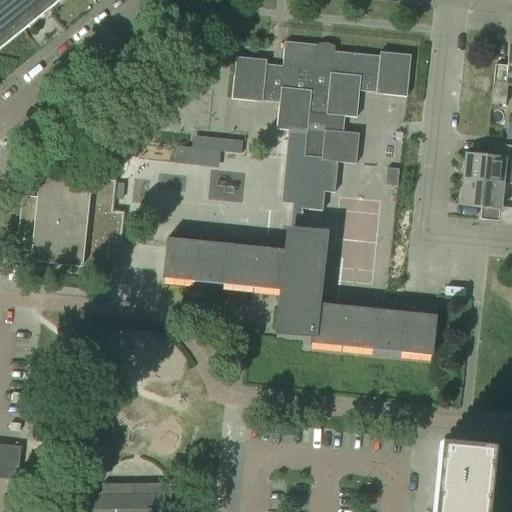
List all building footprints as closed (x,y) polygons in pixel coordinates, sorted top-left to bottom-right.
[(0,0),(0,42),(52,0),(0,0)] [(379,57),(334,52),(314,50),(314,46),(284,43),(282,67),(266,65),(266,61),(235,58),(231,99),(261,103),(262,101),(278,103),(276,130),(289,131),(281,203),(292,205),(286,251),(166,239),(165,247),(162,279),(282,291),(278,331),(310,334),(309,344),(431,356),(435,316),(315,304),(321,237),(298,234),(301,209),(321,211),(323,191),(333,193),(337,162),(355,164),(358,133),(342,132),(344,118),(356,119),(358,92),(375,93),(375,94),(405,97),(410,56),(379,53),(379,57)] [(511,87),(511,46),(508,46),(505,72),(494,71),(490,104),(505,105),(507,87),(511,87)] [(511,146),(493,144),(491,156),(465,154),(463,180),(503,184),(511,184),(511,146)] [(219,152),(176,147),(174,164),(218,168),(219,152)] [(398,170),(386,169),(385,186),(397,187),(398,170)] [(21,196),(16,240),(32,241),(30,263),(78,268),(78,270),(104,273),(108,243),(119,244),(119,243),(122,214),(111,212),(114,182),(89,179),(89,182),(39,176),(37,198),(21,196)] [(503,184),(463,180),(460,206),(486,209),(485,221),(511,223),(511,208),(501,208),(503,184)] [(483,511),(490,447),(444,443),(437,511),(483,511)] [(0,476),(15,478),(18,449),(0,447),(0,476)] [(163,511),(164,501),(171,501),(171,484),(101,484),(101,495),(90,495),(90,511),(163,511)]
